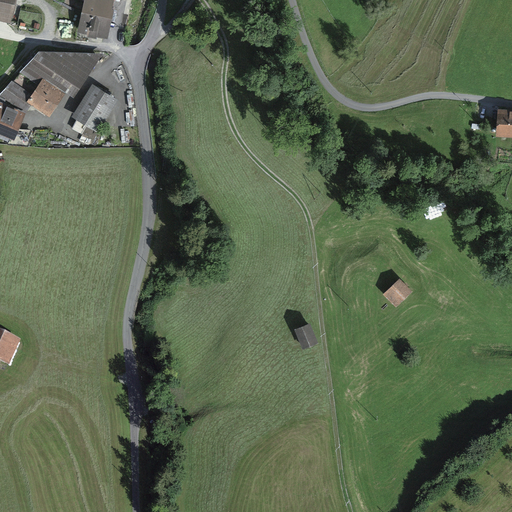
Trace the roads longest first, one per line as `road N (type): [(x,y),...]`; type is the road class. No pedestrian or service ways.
road 1 (track): [(198,0),(223,40),(225,104),(251,150),(308,216),(352,511)]
road 2 (unclassified): [(162,0),(136,70),(149,177),(127,332),(136,511)]
